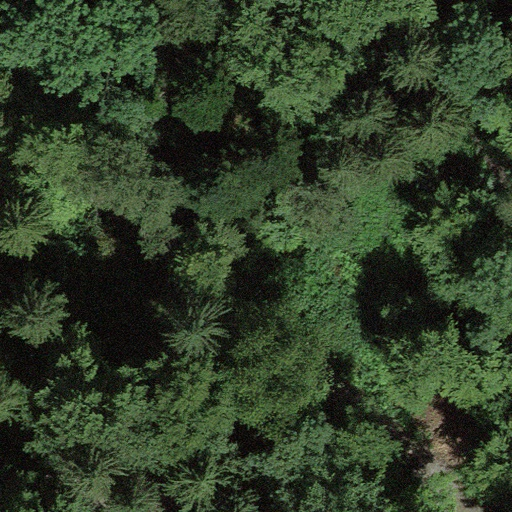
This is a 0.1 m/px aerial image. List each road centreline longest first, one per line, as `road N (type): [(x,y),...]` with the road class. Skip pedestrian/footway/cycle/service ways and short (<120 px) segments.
road 1 (track): [(459,511),(392,403),(231,251),(61,151),(0,132)]
road 2 (track): [(0,447),(95,445),(226,468),(311,511)]
